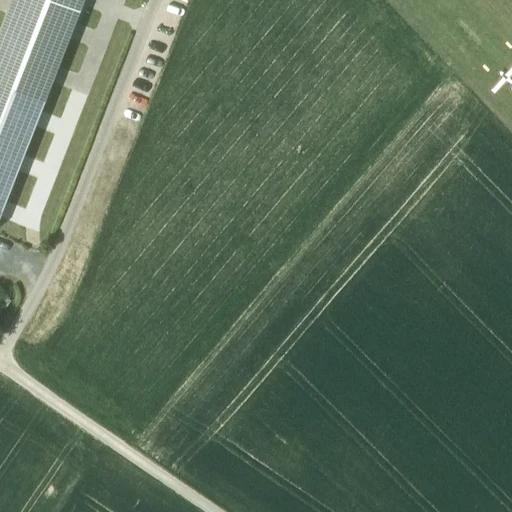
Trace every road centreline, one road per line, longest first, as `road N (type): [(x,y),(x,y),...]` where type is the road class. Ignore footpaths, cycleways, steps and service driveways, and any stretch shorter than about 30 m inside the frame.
road 1 (unclassified): [(155,0),(57,252),(0,351)]
road 2 (track): [(212,511),(0,364)]
